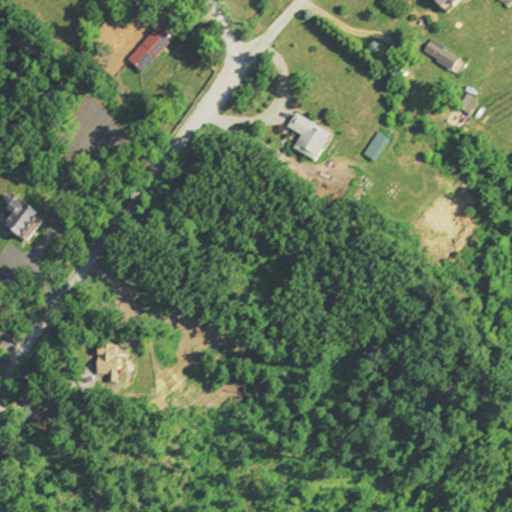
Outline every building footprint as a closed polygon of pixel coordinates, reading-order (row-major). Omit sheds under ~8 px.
[(449,0),(460,15),(479,2),(477,0),(449,0)] [(139,60),(154,74),(185,42),(171,28),(139,60)] [(349,136),(306,114),(298,130),(313,137),(306,150),(334,165),(349,136)] [(403,142),(390,134),(376,156),(389,164),(403,142)] [(60,218),(28,195),(15,214),(25,221),(20,227),(42,243),(60,218)]
